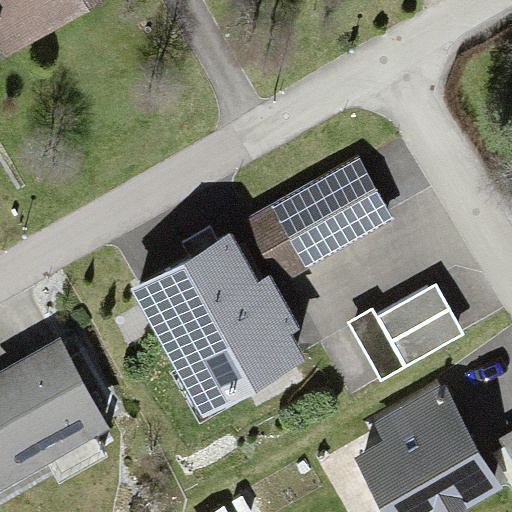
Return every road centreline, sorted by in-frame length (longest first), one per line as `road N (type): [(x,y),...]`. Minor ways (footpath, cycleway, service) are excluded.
road 1 (residential): [(384,63),(0,280)]
road 2 (residential): [(511,268),(384,63)]
road 3 (residential): [(496,0),(384,63)]
